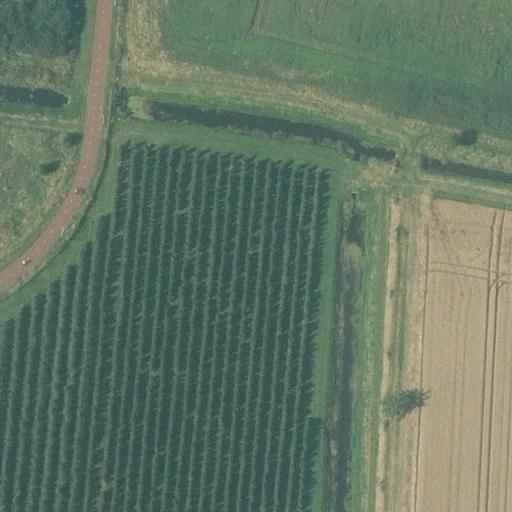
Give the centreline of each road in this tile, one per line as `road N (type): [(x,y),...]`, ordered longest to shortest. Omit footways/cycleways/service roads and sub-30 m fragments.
road 1 (track): [(370,511),(386,180),(407,182)]
road 2 (track): [(511,162),(413,140),(407,182)]
